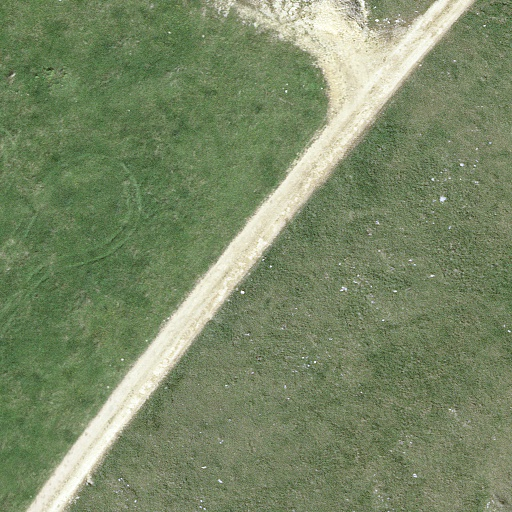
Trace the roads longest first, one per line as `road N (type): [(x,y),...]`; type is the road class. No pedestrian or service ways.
road 1 (track): [(447,0),(385,67),(40,511)]
road 2 (track): [(246,0),(385,67)]
